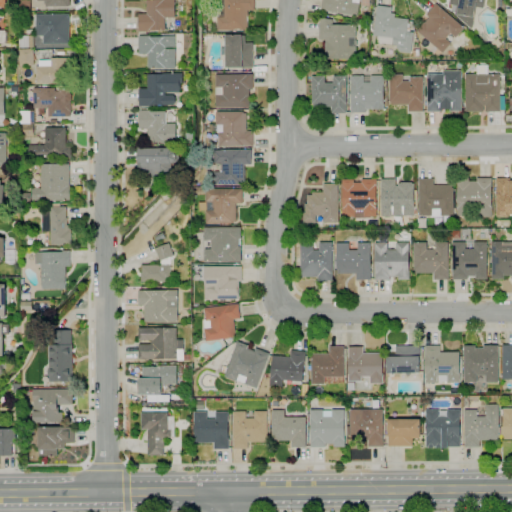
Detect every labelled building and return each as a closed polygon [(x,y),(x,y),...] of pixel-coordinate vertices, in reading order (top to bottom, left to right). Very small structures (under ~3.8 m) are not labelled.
[(31,0),(31,8),(18,8),(18,0),(31,0)] [(139,32),(138,14),(147,14),(146,0),(174,0),(175,18),(165,18),(165,30),(150,30),(150,32),(139,32)] [(245,30),(217,30),(217,17),(218,17),(218,0),(254,0),(254,10),(248,10),(248,29),(245,29),(245,30)] [(357,16),(326,11),(320,10),(321,0),(359,0),(359,3),(357,16)] [(455,14),(456,6),(448,4),(448,0),(484,0),(483,8),(476,7),(471,29),(455,14)] [(442,53),(417,31),(429,17),(426,15),(436,4),(464,28),(442,53)] [(396,47),(396,46),(392,45),(377,43),(378,36),(373,36),(377,5),(392,7),(391,13),(395,14),(394,18),(408,20),(407,27),(410,27),(409,32),(413,32),(410,53),(400,52),(396,47)] [(69,44),(43,44),(43,36),(36,36),(36,15),(69,15),(69,44)] [(356,46),(356,59),(325,59),(325,40),(319,40),(318,25),(320,25),(320,19),(333,19),(333,25),(356,25),(356,40),(357,41),(357,45),(356,46)] [(253,68),(226,68),(226,35),(245,35),(245,43),(253,43),(253,68)] [(33,48),(19,48),(19,36),(33,36),(33,48)] [(163,69),(163,68),(148,68),(148,53),(139,54),(139,36),(151,36),(151,37),(163,37),(163,36),(175,36),(175,47),(165,48),(165,49),(175,49),(176,68),(163,69)] [(12,56),(9,51),(14,48),(17,53),(12,56)] [(19,66),(19,49),(33,49),(33,66),(19,66)] [(61,86),(56,86),(56,83),(36,83),(36,67),(39,66),(39,61),(51,60),(51,58),(69,58),(69,83),(61,83),(61,86)] [(462,111),(450,112),(450,108),(442,108),(442,112),(427,112),(427,74),(443,74),(443,71),(461,71),(462,111)] [(174,104),(174,105),(151,105),(151,107),(139,107),(139,89),(147,89),(147,74),(162,74),(162,73),(183,73),(183,83),(181,83),(181,91),(179,91),(179,93),(165,93),(165,95),(174,95),(174,96),(176,98),(176,103),(174,104)] [(250,107),(216,108),(216,75),(253,74),(253,89),(249,89),(249,96),(250,96),(250,107)] [(423,112),(408,112),(408,105),(391,106),(391,103),(390,103),(389,75),(402,74),(403,82),(410,82),(410,77),(423,77),(423,112)] [(500,112),(485,112),(485,105),(484,105),(484,112),(466,112),(465,74),(500,74),(500,97),(505,97),(506,111),(500,111),(500,112)] [(347,114),(332,114),(332,107),(314,107),(314,104),(312,104),(312,76),(325,76),(325,83),(333,83),(333,76),(346,76),(347,114)] [(366,113),(351,113),(351,76),(364,76),(371,76),(384,76),(384,109),(366,109),(366,113)] [(48,117),(48,108),(34,108),(33,88),(55,88),(55,91),(59,91),(59,89),(70,89),(70,95),(71,95),(71,100),(70,101),(70,102),(71,102),(71,112),(70,112),(70,117),(48,117)] [(20,124),(20,111),(34,111),(34,124),(20,124)] [(148,143),(148,129),(140,129),(140,126),(139,126),(138,114),(139,114),(139,111),(151,111),(151,112),(165,111),(166,113),(166,124),(176,124),(176,142),(148,143)] [(253,146),(219,146),(219,134),(223,134),(223,125),(216,125),(216,112),(244,112),(244,113),(247,113),(247,131),(253,131),(253,146)] [(34,124),(34,137),(20,137),(20,124),(34,124)] [(71,158),(28,159),(28,145),(45,145),(45,128),(66,128),(66,141),(68,141),(68,147),(71,147),(71,158)] [(171,164),(172,170),(166,176),(162,176),(162,178),(158,178),(158,182),(155,182),(155,185),(152,185),(152,188),(149,188),(150,191),(144,191),(144,178),(139,178),(138,149),(171,148),(177,151),(177,161),(171,164)] [(245,184),(214,185),(214,172),(221,172),(221,163),(214,163),(214,150),(251,150),(251,165),(245,165),(245,184)] [(33,189),(34,188),(39,188),(40,189),(41,189),(41,164),(69,164),(69,186),(70,186),(70,200),(32,201),(32,189),(33,189)] [(492,217),(478,217),(478,209),(469,209),(469,216),(457,216),(457,208),(458,208),(458,185),(458,178),(469,178),(469,181),(477,181),(477,178),(492,178),(492,184),(491,184),(491,208),(492,208),(492,217)] [(509,217),(496,217),(496,178),(511,178),(511,181),(511,180),(511,214),(509,214),(509,217)] [(370,219),(354,219),(354,217),(342,217),(342,179),(353,179),(354,183),(362,183),(362,179),(376,179),(377,217),(370,217),(370,219)] [(399,184),(401,182),(411,182),(412,184),(414,183),(414,210),(416,210),(416,214),(414,214),(414,216),(403,216),(403,215),(393,215),(393,216),(382,216),(381,179),(396,179),(396,186),(398,186),(398,184),(399,184)] [(442,217),(431,217),(431,216),(419,216),(419,179),(434,179),(434,185),(452,185),(452,188),(453,188),(454,216),(442,216),(442,217)] [(338,223),(323,223),(323,216),(316,216),(316,223),(303,223),(303,213),(305,213),(305,204),(307,204),(307,195),(312,195),(312,192),(323,192),(323,184),(337,183),(337,181),(340,181),(340,186),(338,186),(338,223)] [(230,225),(219,225),(219,223),(206,224),(206,211),(199,211),(199,203),(206,202),(206,189),(243,189),(243,204),(236,204),(236,222),(233,222),(233,223),(230,223),(230,225)] [(71,245),(50,245),(50,232),(41,232),(41,213),(50,213),(50,207),(66,207),(66,218),(67,218),(67,225),(70,225),(70,231),(71,231),(71,245)] [(242,262),(205,262),(205,249),(211,249),(211,240),(204,241),(204,228),(241,227),(241,239),(241,245),(239,245),(239,239),(238,239),(239,247),(241,247),(242,262)] [(157,242),(155,236),(163,233),(165,238),(157,242)] [(487,279),(475,280),(475,276),(467,276),(467,280),(453,280),(453,242),(465,242),(465,240),(474,240),(474,242),(487,242),(487,279)] [(410,280),(398,280),(398,277),(390,277),(390,280),(375,280),(375,273),(376,273),(376,253),(375,253),(375,243),(388,243),(388,250),(396,250),(396,243),(410,242),(410,252),(409,252),(409,271),(410,271),(410,280)] [(434,280),(434,273),(416,274),(416,270),(414,270),(414,243),(427,242),(427,249),(436,249),(435,242),(448,242),(449,280),(434,280)] [(511,279),(511,276),(504,276),(504,279),(492,279),(492,242),(503,242),(511,242),(511,279)] [(161,261),(160,261),(155,249),(169,243),(174,256),(171,257),(161,261)] [(333,280),(318,281),(318,277),(302,277),(302,274),(301,274),(300,243),(313,243),(313,250),(319,250),(319,243),(332,243),(333,280)] [(371,280),(356,280),(356,274),(337,274),(336,243),(349,243),(349,250),(358,250),(358,243),(371,243),(371,252),(371,271),(371,280)] [(41,289),(41,269),(40,264),(35,264),(35,252),(62,252),(62,251),(70,251),(71,266),(66,267),(66,277),(65,277),(66,289),(41,289)] [(171,257),(171,278),(167,278),(167,282),(141,282),(141,273),(141,265),(161,265),(161,261),(171,257)] [(205,300),(205,267),(242,266),(242,281),(239,281),(239,299),(205,300)] [(178,322),(145,322),(144,305),(138,305),(138,291),(178,290),(178,322)] [(31,311),(21,311),(21,302),(31,302),(31,311)] [(45,312),(41,307),(45,303),(49,307),(45,312)] [(206,342),(204,329),(205,329),(204,320),(206,320),(204,309),(238,304),(240,319),(234,320),(236,336),(233,337),(233,338),(206,342)] [(0,357),(0,323),(4,323),(4,325),(9,325),(9,335),(4,335),(4,357),(0,357)] [(190,361),(177,361),(177,359),(139,359),(139,344),(151,344),(151,341),(139,341),(139,328),(177,328),(177,340),(183,340),(183,349),(184,349),(184,355),(190,355),(190,361)] [(73,382),(49,382),(49,376),(48,376),(48,370),(49,370),(49,345),(53,345),(53,330),(71,330),(71,345),(73,345),(73,382)] [(257,389),(245,384),(245,383),(237,380),(236,381),(224,377),(226,373),(221,371),(223,366),(228,368),(238,341),(248,345),(247,348),(255,351),(256,348),(270,353),(257,389)] [(477,383),(464,383),(464,346),(475,345),(475,348),(483,348),(483,345),(498,345),(498,382),(485,382),(485,375),(477,375),(477,383)] [(511,379),(502,380),(502,345),(511,345),(511,379)] [(387,373),(387,354),(395,354),(395,346),(420,346),(420,373),(387,373)] [(460,383),(447,383),(447,382),(438,382),(438,383),(425,383),(425,346),(440,346),(440,352),(459,352),(459,375),(460,375),(460,383)] [(311,384),(311,370),(308,370),(308,366),(311,366),(311,355),(312,355),(312,354),(329,353),(329,347),(344,347),(344,377),(345,383),(324,384),(311,384)] [(383,384),(370,384),(370,377),(362,377),(362,382),(348,382),(348,374),(349,374),(349,357),(348,357),(348,347),(363,347),(363,353),(382,353),(382,375),(383,375),(383,384)] [(282,387),(270,386),(273,355),(290,357),(291,350),(306,352),(305,362),(304,362),(302,382),(283,380),(282,387)] [(37,364),(31,361),(34,355),(40,359),(37,364)] [(206,367),(205,365),(212,359),(215,363),(211,366),(210,364),(206,367)] [(176,391),(176,385),(182,385),(182,384),(179,384),(179,382),(179,365),(188,365),(189,389),(182,389),(182,391),(176,391)] [(162,394),(139,395),(139,378),(143,378),(142,367),(160,367),(160,366),(177,366),(177,384),(162,385),(162,394)] [(21,393),(13,393),(13,384),(21,384),(21,393)] [(63,423),(33,423),(33,390),(73,389),(73,405),(58,405),(58,407),(59,407),(59,412),(63,412),(63,423)] [(480,447),(465,447),(465,410),(477,410),(477,411),(484,411),(484,416),(486,416),(486,405),(498,404),(499,437),(498,437),(498,440),(479,440),(480,447)] [(511,439),(504,439),(504,416),(503,416),(503,408),(511,408),(511,439)] [(325,447),(311,447),(311,439),(311,419),(311,410),(323,410),(323,411),(332,411),(332,410),(345,409),(345,419),(345,439),(345,447),(334,447),(333,444),(325,444),(325,447)] [(384,447),(369,447),(368,440),(350,440),(350,410),(383,409),(384,447)] [(461,447),(448,447),(448,448),(435,448),(435,447),(434,447),(434,448),(428,448),(426,448),(426,436),(426,420),(426,410),(439,410),(439,417),(447,417),(447,409),(460,409),(460,413),(461,419),(460,419),(460,436),(461,447)] [(306,448),(292,448),(292,441),(272,441),(272,410),(285,410),(285,417),(306,417),(306,448)] [(248,449),(233,449),(233,411),(246,411),(246,412),(254,412),(254,411),(268,411),(268,442),(248,442),(248,449)] [(229,449),(214,449),(214,442),(194,443),(194,412),(207,412),(207,419),(216,419),(216,412),(229,412),(229,421),(228,422),(228,438),(229,438),(229,449)] [(164,456),(148,456),(148,430),(141,430),(141,413),(168,413),(168,417),(174,417),(174,437),(171,437),(171,438),(164,438),(164,456)] [(413,446),(388,446),(388,419),(421,419),(421,436),(419,436),(419,438),(413,438),(413,446)] [(57,457),(38,457),(39,427),(74,427),(74,443),(65,443),(65,449),(57,449),(57,457)] [(0,456),(0,429),(16,429),(16,444),(13,444),(13,456),(0,456)]
